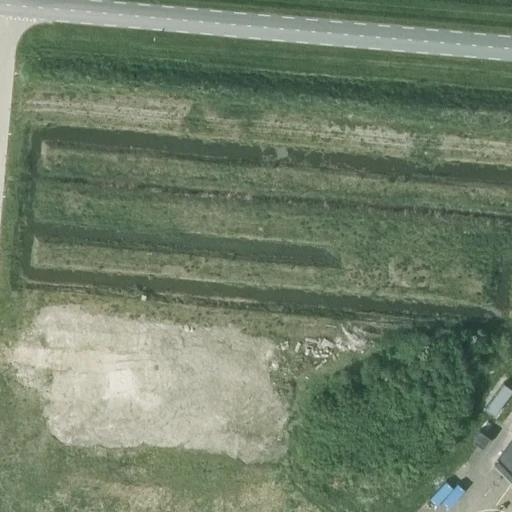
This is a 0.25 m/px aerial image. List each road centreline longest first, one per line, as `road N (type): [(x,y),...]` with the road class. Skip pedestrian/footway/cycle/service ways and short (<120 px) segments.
road 1 (unclassified): [(511,49),(0,5)]
road 2 (track): [(511,18),(300,0)]
